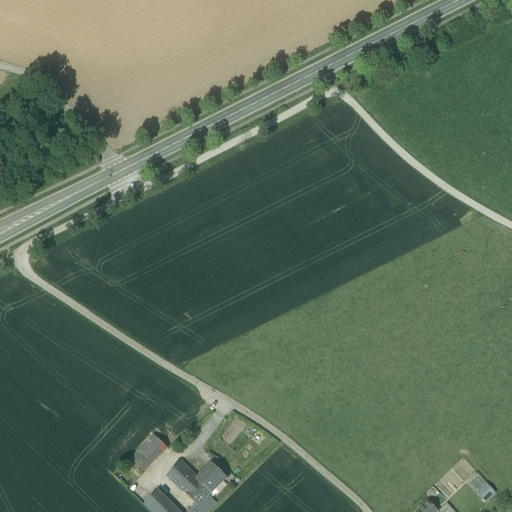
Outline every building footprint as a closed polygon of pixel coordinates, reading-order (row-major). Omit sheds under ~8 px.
[(168,449),(153,435),(145,444),(160,458),(168,449)] [(160,458),(145,444),(130,460),(145,473),(160,458)] [(197,479),(180,462),(166,477),(184,493),(198,479),(197,479)] [(212,464),(197,479),(198,479),(212,493),(226,478),(212,464)] [(485,483),(477,475),(467,483),(475,492),(485,483)] [(198,479),(184,493),(197,506),(198,507),(209,496),(212,493),(198,479)] [(492,491),(486,485),(477,494),(483,500),(492,491)] [(178,511),(158,491),(144,505),(150,511),(178,511)] [(485,503),(495,494),(492,491),(483,500),(485,503)] [(197,506),(191,511),(208,511),(217,504),(209,496),(198,507),(197,506)] [(428,502),(418,511),(419,511),(437,511),(438,511),(428,502)]
